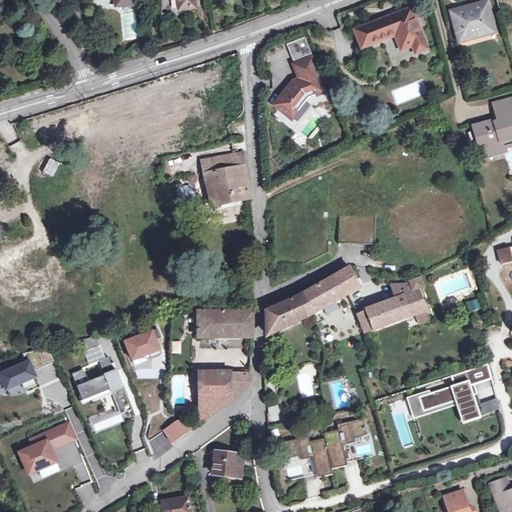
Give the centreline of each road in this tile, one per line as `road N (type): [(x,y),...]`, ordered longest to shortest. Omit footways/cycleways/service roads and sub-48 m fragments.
road 1 (residential): [(246,33),(263,345),(256,399)]
road 2 (residential): [(279,511),(504,445),(511,432)]
road 3 (residential): [(94,511),(256,399)]
road 4 (unknown): [(341,304),(392,478)]
road 5 (tertiary): [(88,86),(246,33)]
